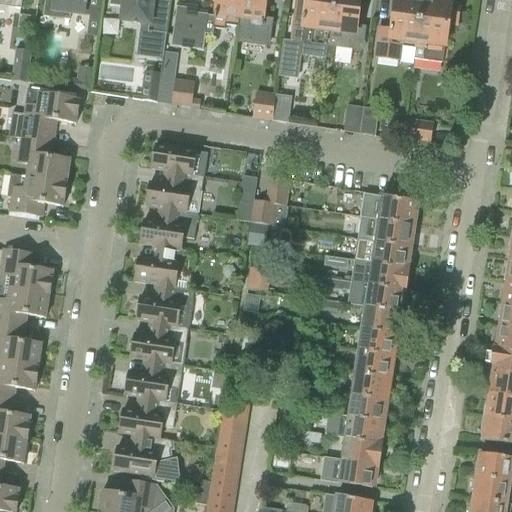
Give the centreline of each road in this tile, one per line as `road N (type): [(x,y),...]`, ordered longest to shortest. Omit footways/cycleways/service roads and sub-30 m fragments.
road 1 (residential): [(92,253),(109,141),(144,121),(467,177)]
road 2 (residential): [(421,511),(467,177)]
road 3 (residential): [(52,511),(92,253)]
road 4 (residential): [(467,177),(498,0)]
